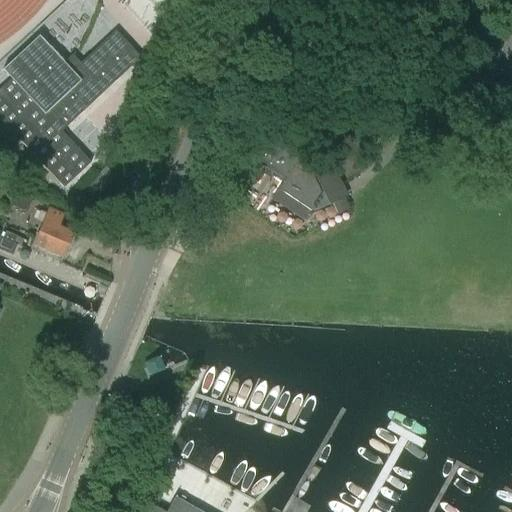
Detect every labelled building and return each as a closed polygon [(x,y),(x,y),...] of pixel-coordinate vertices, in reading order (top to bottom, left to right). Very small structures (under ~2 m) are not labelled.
[(38,36),(2,69),(10,78),(0,87),(0,119),(63,188),(90,162),(61,131),(140,57),(115,30),(71,71),(38,36)] [(277,130),(254,163),(282,182),(278,189),(313,213),(330,204),(304,152),(306,150),(277,130)] [(100,172),(82,189),(89,196),(107,179),(106,178),(100,172)] [(246,189),(260,202),(274,188),(260,175),(246,189)] [(15,192),(11,203),(27,209),(31,199),(15,192)] [(70,234),(56,228),(61,215),(48,210),(35,243),(50,249),(49,252),(61,257),(70,234)] [(0,246),(10,251),(16,236),(4,231),(0,242),(0,246)] [(170,511),(165,511),(148,502),(142,511),(195,511),(176,501),(170,511)]
